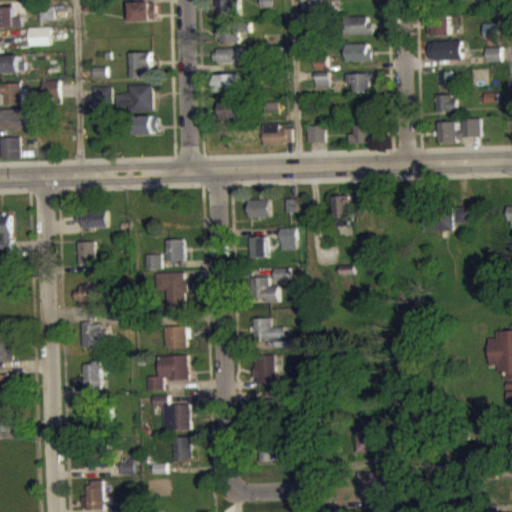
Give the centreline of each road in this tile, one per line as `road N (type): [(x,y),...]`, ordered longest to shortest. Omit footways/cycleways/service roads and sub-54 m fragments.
road 1 (tertiary): [(0,177),(511,166)]
road 2 (residential): [(217,171),(228,478),(243,490),(304,487),(319,499),(319,511)]
road 3 (residential): [(46,176),(59,511)]
road 4 (residential): [(184,0),(190,171)]
road 5 (residential): [(400,0),(406,168)]
